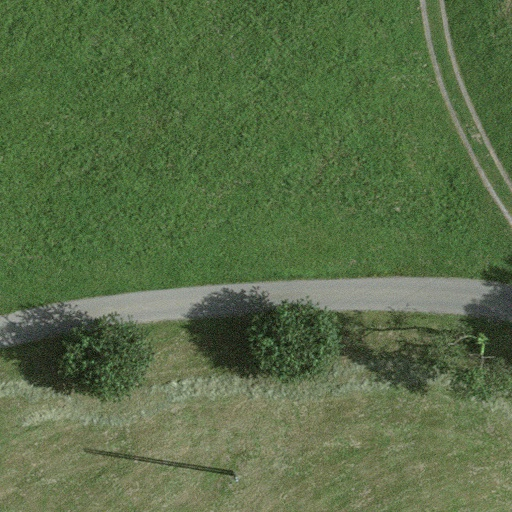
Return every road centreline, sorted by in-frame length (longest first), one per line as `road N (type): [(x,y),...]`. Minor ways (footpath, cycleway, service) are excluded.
road 1 (track): [(511,304),(382,294),(235,299),(143,306),(0,334)]
road 2 (track): [(423,0),(435,69),(511,203)]
